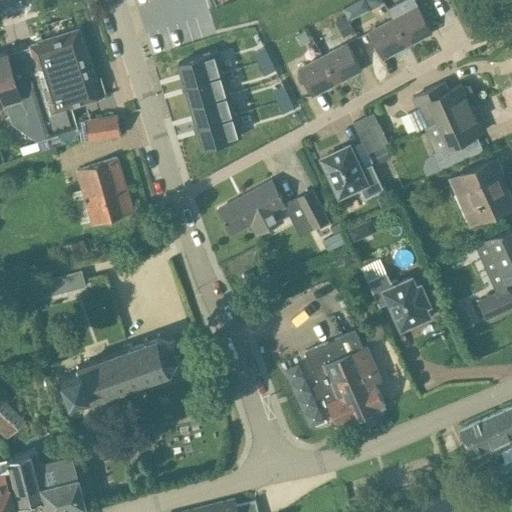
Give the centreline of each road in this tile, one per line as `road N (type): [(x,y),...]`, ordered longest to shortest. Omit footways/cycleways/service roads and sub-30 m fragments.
road 1 (residential): [(178,197),(461,48)]
road 2 (residential): [(277,472),(178,197)]
road 3 (tertiary): [(277,472),(358,450),(511,388)]
road 4 (residential): [(178,197),(115,0)]
road 5 (tertiary): [(136,511),(277,472)]
